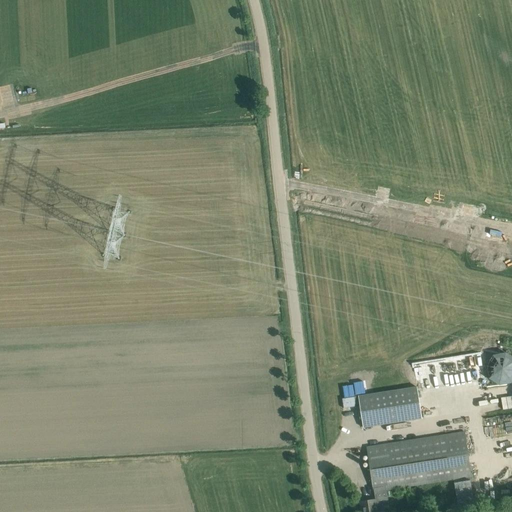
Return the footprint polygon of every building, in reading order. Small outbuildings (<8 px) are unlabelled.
[(511,356),(510,356),(509,355),(507,354),(506,354),(504,354),(503,354),(501,354),(500,354),(498,354),(497,355),(495,356),(494,356),(493,357),(492,358),(490,359),(490,361),(489,362),(488,363),(488,365),(487,366),(487,368),(487,369),(487,371),(487,372),(488,374),(488,375),(489,377),(490,378),(490,379),(492,380),(493,382),(494,382),(495,383),(497,384),(498,384),(500,385),(501,385),(503,385),(504,385),(506,385),(507,384),(509,384),(510,383),(511,382),(511,381),(511,356)] [(417,387),(359,396),(363,428),(422,419),(417,387)] [(465,433),(367,448),(374,492),(374,493),(387,491),(471,478),(465,433)] [(454,484),(459,511),(475,509),(471,481),(454,484)] [(389,506),(387,491),(374,493),(375,500),(360,502),(361,511),(377,511),(377,508),(389,506)]
